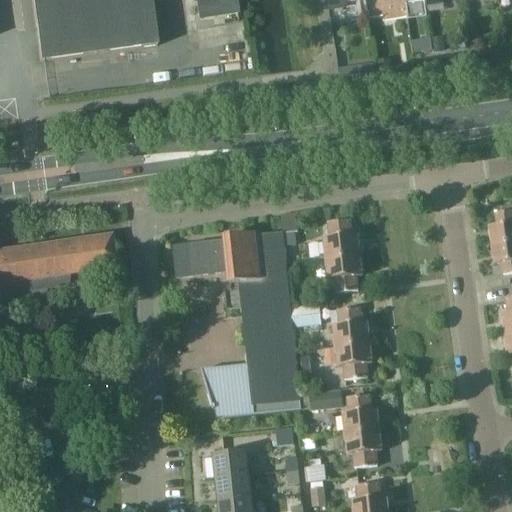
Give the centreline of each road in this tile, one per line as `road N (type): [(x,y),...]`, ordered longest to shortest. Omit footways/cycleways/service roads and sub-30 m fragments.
road 1 (secondary): [(0,183),(511,111)]
road 2 (residential): [(142,386),(141,219),(446,172)]
road 3 (residential): [(485,428),(446,172)]
road 4 (residential): [(68,511),(52,397),(142,386)]
road 5 (residential): [(153,511),(142,386)]
